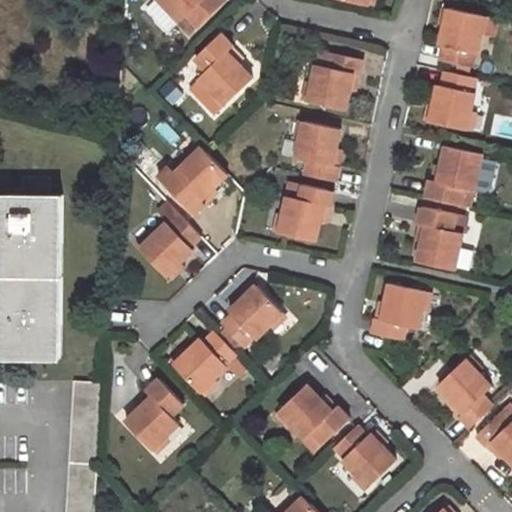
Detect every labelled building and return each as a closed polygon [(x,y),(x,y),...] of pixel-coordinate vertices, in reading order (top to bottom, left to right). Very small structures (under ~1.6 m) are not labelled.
[(167,0),(171,3),(184,17),(191,10),(203,23),(227,0),(167,0)] [(444,5),(441,22),(446,23),(450,6),(444,5)] [(479,50),(482,31),(486,14),(450,6),(446,23),(441,42),(447,42),(444,58),(472,63),(476,50),(479,50)] [(486,14),(482,31),(489,32),(492,15),(486,14)] [(202,73),(216,87),(229,100),(256,75),(241,60),(231,48),(236,43),(224,30),(199,54),(210,67),(202,73)] [(247,54),(236,43),(231,48),(241,60),(247,54)] [(352,89),(356,71),(362,72),(365,58),(335,52),(333,66),(320,63),(316,81),(312,100),(349,107),(352,89)] [(432,118),(469,127),(473,111),(477,91),(475,90),(477,76),(447,70),(445,83),(440,83),(435,102),(432,118)] [(358,89),(362,72),(356,71),(352,89),(358,89)] [(309,81),(305,98),(312,100),(316,81),(309,81)] [(211,92),(225,104),(229,100),(216,87),(211,92)] [(429,101),(426,118),(432,118),(435,102),(429,101)] [(475,129),(479,112),(473,111),(469,127),(475,129)] [(303,138),(307,119),(300,119),(296,136),(303,138)] [(303,138),(299,157),(312,159),(309,173),(339,180),(342,165),(335,164),(339,147),(344,127),(307,119),(303,138)] [(191,158),(205,145),(199,139),(186,152),(191,158)] [(444,163),(441,179),(432,177),(428,195),(464,203),(464,200),(467,186),(477,188),(481,169),(484,151),(448,144),(444,163)] [(204,197),(215,186),(231,171),(205,145),(191,158),(175,173),(167,164),(156,174),(196,215),(209,202),(204,197)] [(342,165),(345,148),(339,147),(335,164),(342,165)] [(484,151),(481,169),(487,170),(491,152),(484,151)] [(436,162),(432,177),(441,179),(444,163),(436,162)] [(287,213),(283,231),(285,231),(320,239),(323,221),(327,203),(333,205),(336,189),(307,183),(304,197),(291,194),(287,213)] [(209,202),(221,192),(215,186),(204,197),(209,202)] [(474,201),(477,188),(467,186),(464,200),(474,201)] [(62,359),(63,191),(6,191),(6,360),(62,359)] [(327,203),(323,221),(330,222),(333,205),(327,203)] [(426,223),(423,239),(418,260),(455,267),(459,250),(463,231),(454,228),(457,212),(423,205),(419,222),(426,223)] [(280,212),(277,229),(283,231),(287,213),(280,212)] [(170,221),(156,236),(143,249),(168,274),(182,262),(196,250),(193,245),(204,234),(184,213),(173,223),(170,221)] [(419,222),(416,237),(423,239),(426,223),(419,222)] [(152,231),(138,244),(143,249),(156,236),(152,231)] [(461,268),(464,252),(459,250),(455,267),(461,268)] [(182,262),(168,274),(173,279),(186,266),(182,262)] [(255,276),(241,289),(246,294),(259,281),(255,276)] [(258,336),(273,322),(286,309),(259,281),(246,294),(231,307),(235,311),(224,322),(245,343),(256,333),(258,336)] [(420,326),(424,307),(428,289),(391,282),(387,300),(384,317),(377,316),(374,331),(403,337),(406,323),(420,326)] [(431,308),(435,290),(428,289),(424,307),(431,308)] [(380,299),(377,316),(384,317),(387,300),(380,299)] [(286,309),(273,322),(277,326),(290,313),(286,309)] [(202,389),(215,377),(228,363),(226,361),(237,351),(215,329),(206,339),(202,336),(188,349),(175,362),(202,389)] [(184,344),(171,357),(175,362),(188,349),(184,344)] [(495,384),(470,357),(443,383),(457,398),(467,409),(463,414),(473,424),(495,403),(486,394),(495,384)] [(152,394),(141,405),(126,420),(152,447),(165,435),(178,422),(171,415),(185,401),(160,376),(148,388),(152,394)] [(207,394),(220,381),(215,377),(202,389),(207,394)] [(93,511),(101,386),(74,384),(65,511),(93,511)] [(323,400),(308,385),(281,411),(307,439),(314,432),(325,444),(350,419),(338,406),(333,411),(323,400)] [(148,388),(136,400),(141,405),(152,394),(148,388)] [(328,395),(323,400),(333,411),(338,406),(328,395)] [(452,402),(463,414),(467,409),(457,398),(452,402)] [(511,402),(481,433),(491,443),(496,439),(508,452),(511,456),(511,402)] [(344,461),(370,488),(396,461),(395,460),(383,448),(371,435),(368,438),(358,426),(336,448),(346,459),(344,461)] [(156,452),(170,440),(165,435),(152,447),(156,452)] [(496,439),(491,443),(503,456),(508,452),(496,439)] [(389,443),(383,448),(395,460),(400,456),(389,443)] [(320,511),(306,496),(290,511),(320,511)] [(447,505),(453,511),(462,511),(451,501),(447,505)]
